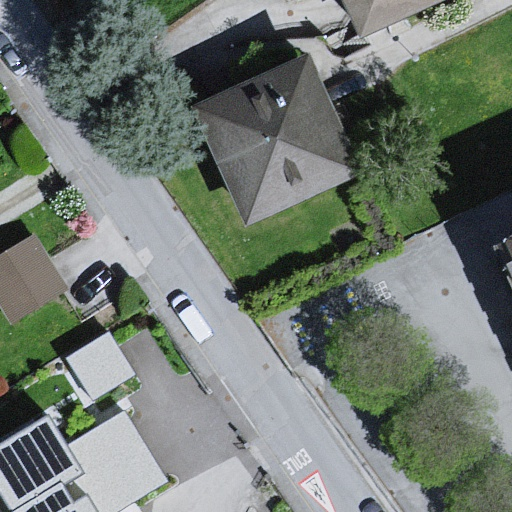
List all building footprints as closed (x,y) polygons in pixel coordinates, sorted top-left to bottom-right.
[(341,0),(358,33),(432,0),(341,0)] [(317,67),(202,115),(251,231),(370,183),(317,67)] [(511,226),(486,239),(511,293),(511,226)] [(37,234),(0,255),(0,303),(11,322),(69,290),(37,234)] [(66,349),(92,394),(139,368),(113,323),(66,349)] [(59,421),(0,455),(0,511),(112,511),(113,511),(59,421)]
